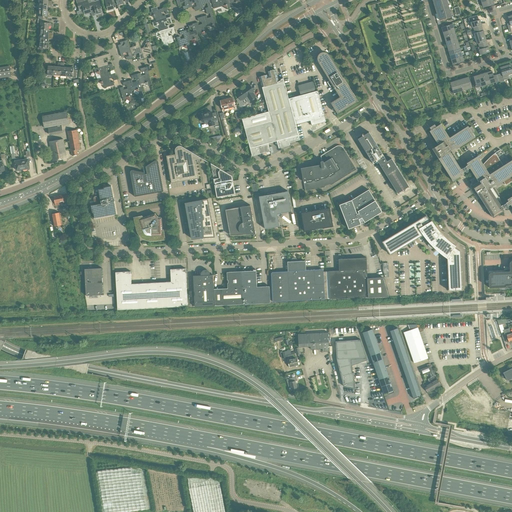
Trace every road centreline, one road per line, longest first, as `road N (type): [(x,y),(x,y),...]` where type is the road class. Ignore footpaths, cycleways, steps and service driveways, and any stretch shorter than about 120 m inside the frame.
road 1 (unclassified): [(435,191),(355,238),(88,248),(80,185),(153,142),(185,135),(234,165),(255,168),(380,102)]
road 2 (motorway): [(511,470),(0,382)]
road 3 (secondary): [(389,511),(271,397),(211,362),(143,352),(0,367)]
road 4 (unclassified): [(0,193),(66,165),(137,119),(274,0)]
road 5 (unclassified): [(290,511),(234,498),(223,465),(0,434)]
road 6 (motorway): [(207,439),(511,496)]
road 7 (secondary): [(3,344),(87,369),(297,408)]
road 8 (motorway): [(0,408),(207,439)]
road 9 (tertiary): [(201,87),(325,6)]
road 10 (tertiary): [(318,0),(201,87)]
road 11 (tertiary): [(0,211),(61,183),(124,139)]
road 12 (tertiary): [(124,139),(0,203)]
road 13 (unclassified): [(218,88),(310,34),(336,28)]
road 14 (residential): [(426,0),(448,74),(500,59)]
road 15 (secondary): [(420,424),(297,408)]
